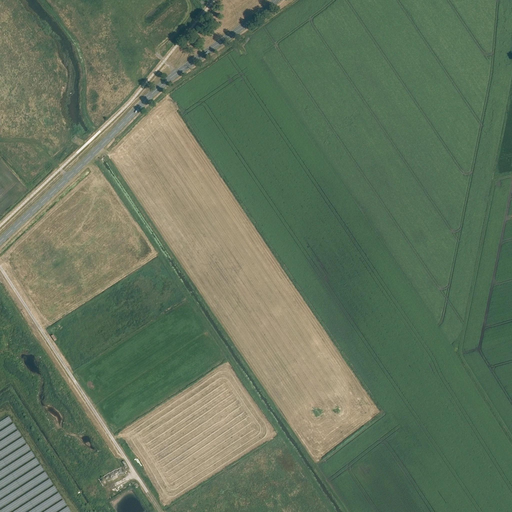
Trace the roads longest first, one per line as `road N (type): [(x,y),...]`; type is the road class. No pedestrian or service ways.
road 1 (track): [(333,511),(92,152)]
road 2 (tertiary): [(0,241),(161,84),(274,0)]
road 3 (track): [(92,125),(81,107),(73,43),(37,0)]
